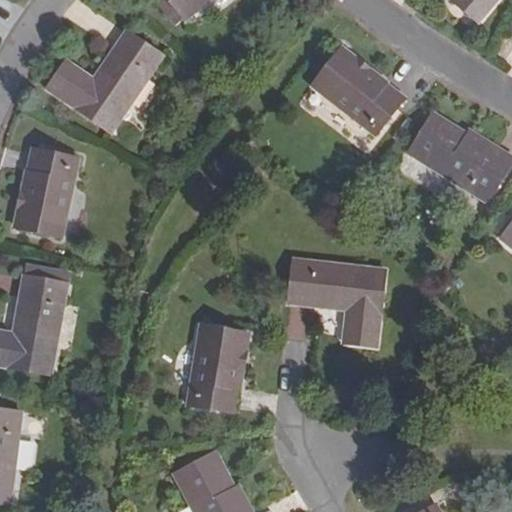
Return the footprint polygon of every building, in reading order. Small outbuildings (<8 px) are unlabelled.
[(168,0),(185,20),(210,0),(168,0)] [(452,0),(450,2),(477,24),(497,0),(452,0)] [(163,58),(127,32),(93,80),(67,62),(47,91),(110,134),(163,58)] [(405,98),(340,49),(311,87),(376,136),(405,98)] [(455,139),(459,132),(432,115),(408,154),(486,202),(506,170),(455,139)] [(510,163),(459,132),(455,139),(506,170),(510,163)] [(79,159),(31,148),(14,229),(62,238),(79,159)] [(511,223),(500,239),(511,248),(511,223)] [(357,323),(345,322),(343,344),(375,347),(384,271),(293,260),(288,304),(346,311),(358,311),(357,323)] [(33,279),(35,269),(24,267),(22,278),(33,279)] [(33,279),(22,278),(12,334),(0,332),(0,367),(51,376),(68,285),(65,284),(67,275),(35,269),(33,279)] [(286,337),(303,338),(305,309),(288,308),(286,337)] [(358,311),(346,311),(345,322),(357,323),(358,311)] [(187,406),(235,415),(250,335),(202,326),(187,406)] [(20,414),(0,411),(0,504),(8,505),(20,414)] [(235,511),(223,488),(230,485),(215,454),(172,477),(190,511),(235,511)] [(223,488),(235,511),(244,511),(230,485),(223,488)]
